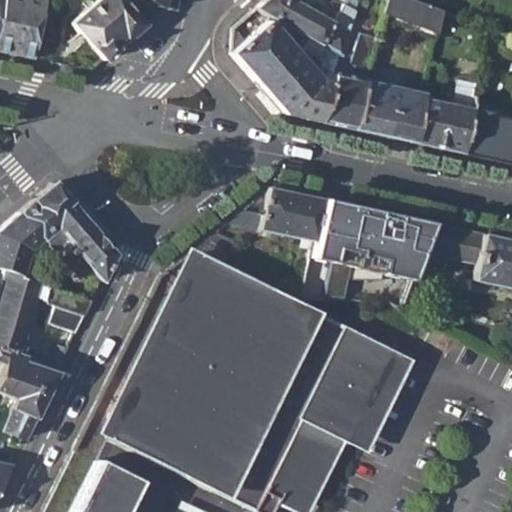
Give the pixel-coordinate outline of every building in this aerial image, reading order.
[(0,0),(0,52),(29,59),(42,0),(0,0)] [(123,8),(115,0),(98,0),(68,25),(101,61),(141,26),(123,8)] [(163,0),(131,0),(131,2),(123,8),(141,26),(150,18),(162,8),(163,0)] [(274,22),(338,55),(343,37),(346,29),(290,0),(261,0),(251,9),(267,18),(274,22)] [(410,30),(431,37),(437,10),(410,0),(385,0),(384,3),(382,11),(413,21),(410,30)] [(274,22),(267,18),(228,53),(283,115),(315,122),(326,85),(314,82),(269,26),(274,22)] [(315,122),(349,129),(359,81),(331,74),(326,85),(315,122)] [(349,129),(409,142),(418,99),(419,95),(359,81),(349,129)] [(409,142),(457,153),(466,110),(418,99),(409,142)] [(511,165),(511,124),(486,119),(485,116),(466,110),(457,153),(511,165)] [(0,275),(16,281),(23,255),(39,256),(45,248),(52,254),(58,256),(66,249),(97,282),(110,256),(48,184),(0,225),(0,275)] [(254,231),(311,242),(320,197),(265,186),(254,231)] [(221,222),(248,228),(254,200),(249,197),(221,220),(221,222)] [(397,309),(418,255),(430,222),(403,216),(366,208),(320,197),(311,242),(299,299),(386,304),(397,309)] [(418,255),(472,267),(480,233),(430,222),(418,255)] [(190,246),(196,251),(235,269),(243,244),(206,232),(190,246)] [(470,278),(511,287),(511,240),(480,233),(472,267),(470,278)] [(219,263),(180,245),(89,432),(189,483),(191,481),(253,511),(267,511),(274,501),(296,511),(302,511),(339,440),(361,450),(408,359),(281,298),(282,296),(219,263)] [(0,275),(0,344),(17,350),(34,287),(16,281),(0,275)] [(44,306),(51,308),(78,319),(86,304),(42,290),(39,297),(44,306)] [(70,336),(78,319),(51,308),(45,327),(70,336)] [(511,342),(503,362),(511,365),(511,342)] [(0,395),(9,398),(0,424),(0,431),(19,440),(51,375),(26,366),(16,363),(18,356),(15,355),(17,350),(0,344),(0,395)] [(55,349),(50,359),(58,362),(63,352),(55,349)] [(32,352),(26,366),(51,375),(58,362),(50,359),(32,352)] [(120,511),(134,481),(93,460),(66,511),(120,511)]
